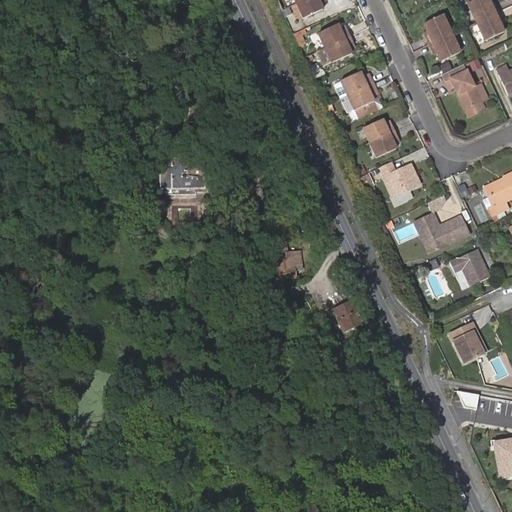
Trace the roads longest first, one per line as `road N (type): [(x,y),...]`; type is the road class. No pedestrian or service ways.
road 1 (secondary): [(473,511),(235,0)]
road 2 (residential): [(372,0),(453,153),(511,134)]
